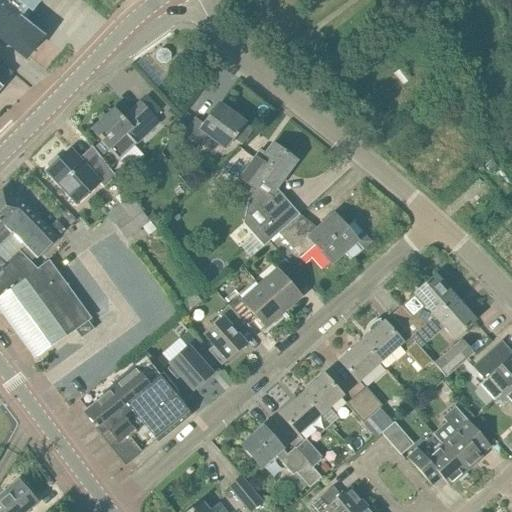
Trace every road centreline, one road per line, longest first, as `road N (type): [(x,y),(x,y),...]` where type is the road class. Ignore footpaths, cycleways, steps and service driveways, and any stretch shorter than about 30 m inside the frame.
road 1 (residential): [(105,508),(436,220)]
road 2 (residential): [(436,220),(222,41),(200,0)]
road 3 (tertiary): [(0,156),(158,0)]
road 4 (secondary): [(105,508),(0,366)]
road 5 (residential): [(420,500),(396,461),(373,466),(397,505),(416,506)]
